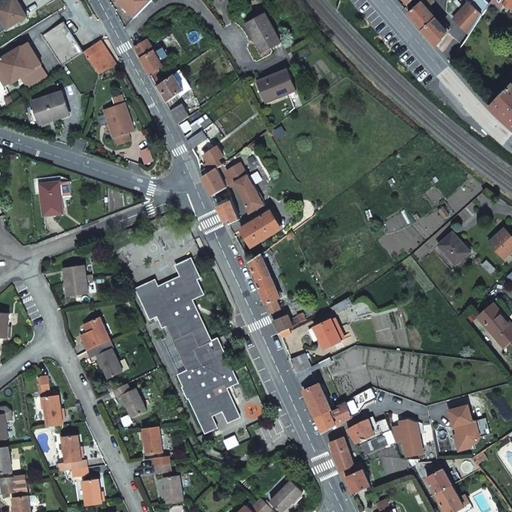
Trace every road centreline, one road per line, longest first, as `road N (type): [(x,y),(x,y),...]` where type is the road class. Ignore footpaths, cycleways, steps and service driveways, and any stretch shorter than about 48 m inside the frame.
road 1 (residential): [(347,509),(192,193)]
road 2 (residential): [(192,193),(101,0)]
road 3 (residential): [(0,136),(192,193)]
road 4 (residential): [(55,334),(140,511)]
road 5 (unclassified): [(383,0),(511,142)]
road 6 (residential): [(192,193),(19,261)]
road 7 (unknown): [(121,39),(161,6),(234,87)]
